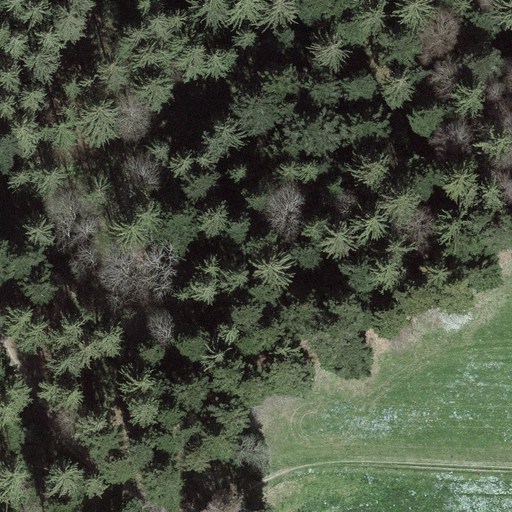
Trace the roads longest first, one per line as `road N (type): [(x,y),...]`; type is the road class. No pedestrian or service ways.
road 1 (track): [(226,511),(304,462),(511,469)]
road 2 (track): [(146,511),(0,316)]
